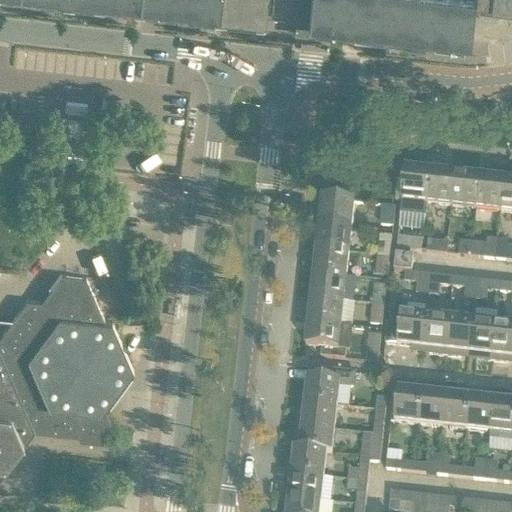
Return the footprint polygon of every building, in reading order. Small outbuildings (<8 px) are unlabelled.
[(100,0),(264,18),(265,0),(100,0)] [(310,0),(308,23),(469,41),(473,0),(310,0)] [(401,214),(400,216),(426,219),(427,205),(430,175),(411,173),(407,172),(407,170),(406,170),(402,203),(401,214)] [(427,205),(451,208),(454,175),(453,175),(453,177),(430,175),(427,205)] [(454,175),(451,208),(459,209),(476,211),(479,180),(455,177),(455,175),(454,175)] [(476,211),(501,214),(504,181),(504,180),(503,183),(479,180),(476,211)] [(501,214),(511,214),(511,183),(505,183),(505,181),(504,181),(501,214)] [(324,202),(321,226),(352,230),(354,204),(323,201),(322,202),(324,202)] [(381,227),(393,228),(395,209),(383,207),(381,227)] [(317,250),(317,251),(349,254),(352,230),(321,226),(318,251),(317,250)] [(380,237),(378,257),(390,259),(392,239),(380,237)] [(397,250),(421,253),(422,241),(398,238),(397,250)] [(472,245),(471,258),(495,261),(497,249),(497,242),(487,240),(486,246),(472,245)] [(426,254),(445,256),(447,244),(427,242),(426,254)] [(497,249),(495,261),(511,263),(511,249),(508,249),(508,243),(497,242),(497,249)] [(460,243),(458,257),(471,258),(472,245),(460,243)] [(318,252),(316,276),(346,279),(349,254),(317,251),(317,252),(318,252)] [(378,257),(375,277),(387,279),(390,259),(378,257)] [(394,273),(405,274),(412,275),(413,259),(395,257),(394,273)] [(27,298),(0,334),(0,350),(35,430),(78,435),(80,439),(105,442),(114,429),(115,427),(95,425),(95,423),(106,407),(119,390),(120,388),(134,369),(113,321),(105,320),(92,289),(86,276),(62,274),(42,300),(27,298)] [(412,275),(405,274),(404,283),(417,285),(418,276),(412,275)] [(311,299),(311,300),(344,304),(346,279),(316,276),(313,300),(311,299)] [(440,287),(453,289),(454,280),(441,278),(440,287)] [(454,280),(453,289),(465,290),(466,281),(454,280)] [(488,292),(500,294),(501,285),(489,284),(488,292)] [(511,286),(501,285),(500,294),(511,295),(511,286)] [(374,287),(372,307),(384,308),(386,288),(374,287)] [(388,327),(386,347),(421,350),(425,319),(407,317),(408,307),(402,300),(391,298),(388,327)] [(313,301),(310,324),(341,328),(344,304),(311,300),(311,301),(313,301)] [(372,307),(370,327),(382,328),(384,308),(372,307)] [(428,357),(445,359),(449,321),(425,319),(421,350),(429,351),(428,357)] [(461,355),(469,356),(473,324),(449,321),(445,359),(461,361),(461,355)] [(341,328),(310,324),(308,348),(306,347),(306,349),(321,351),(320,360),(345,362),(346,353),(338,352),(341,328)] [(476,362),(492,364),(497,326),(473,324),(469,356),(477,357),(476,362)] [(508,360),(511,360),(511,327),(497,326),(492,364),(508,365),(508,360)] [(368,337),(365,364),(378,366),(381,338),(369,337),(368,337)] [(0,468),(7,470),(35,430),(0,350),(0,468)] [(308,380),(305,404),(337,408),(339,389),(352,390),(354,388),(354,386),(355,376),(320,372),(319,382),(308,380)] [(394,424),(419,427),(422,395),(398,392),(394,424)] [(419,427),(443,429),(446,398),(422,395),(419,427)] [(443,429),(466,432),(470,400),(446,398),(443,429)] [(377,400),(376,413),(385,414),(386,401),(377,400)] [(466,432),(490,435),(494,403),(470,400),(466,432)] [(511,442),(511,405),(494,403),(490,435),(490,440),(511,442)] [(299,412),(297,428),(335,432),(337,408),(305,404),(304,413),(299,412)] [(376,413),(375,425),(384,426),(385,414),(376,413)] [(295,443),(300,444),(299,452),(332,456),(335,432),(297,428),(295,443)] [(361,459),(370,460),(370,463),(370,464),(380,465),(383,438),(373,437),(363,436),(361,459)] [(294,451),(292,475),(324,479),(326,456),(332,457),(332,456),(299,452),(294,451)] [(349,471),(348,482),(368,484),(370,464),(370,463),(370,460),(361,459),(359,472),(349,471)] [(401,473),(414,474),(414,466),(402,464),(401,473)] [(414,466),(414,474),(426,476),(427,467),(414,466)] [(449,478),(461,480),(462,471),(449,470),(449,478)] [(462,471),(461,480),(474,481),(474,472),(462,471)] [(285,483),(283,498),(321,503),(324,479),(292,475),(291,483),(285,483)] [(496,484),(509,485),(510,476),(497,475),(496,484)] [(348,482),(347,494),(357,495),(355,508),(365,509),(368,484),(348,482)] [(402,504),(414,506),(415,497),(403,495),(402,504)] [(415,497),(414,506),(427,507),(428,498),(415,497)] [(320,511),(321,503),(283,498),(281,511),(320,511)] [(450,510),(462,511),(463,502),(451,501),(450,510)] [(463,502),(462,511),(471,511),(486,511),(487,505),(463,502)]
